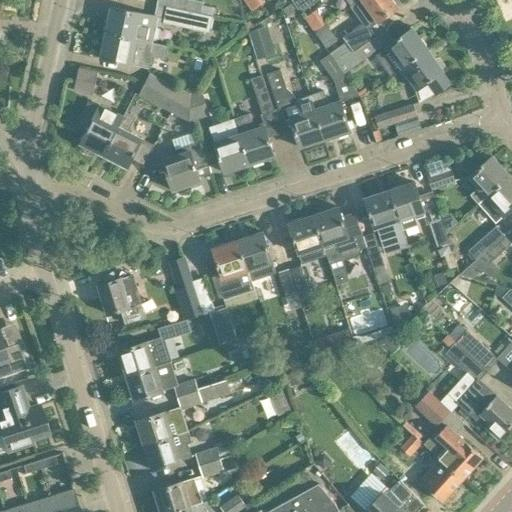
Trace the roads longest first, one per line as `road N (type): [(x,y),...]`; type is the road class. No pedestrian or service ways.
road 1 (residential): [(506,119),(192,224),(145,224),(75,190),(27,190)]
road 2 (residential): [(118,511),(43,275)]
road 3 (residential): [(26,147),(60,0)]
road 4 (residential): [(444,0),(482,47),(506,119)]
